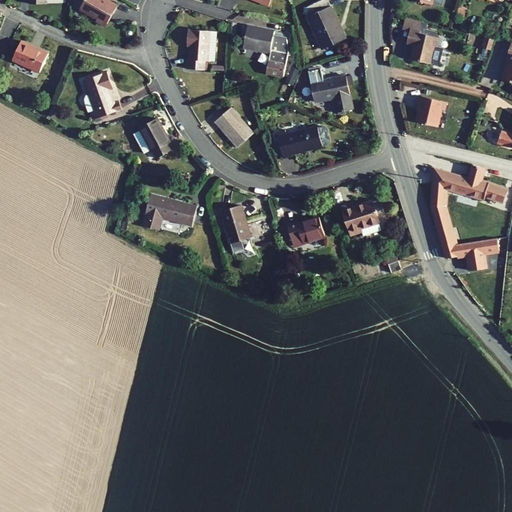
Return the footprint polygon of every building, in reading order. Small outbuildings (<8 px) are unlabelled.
[(97,18),(98,23),(102,26),(107,24),(111,17),(109,16),(111,12),(113,13),(118,6),(107,0),(84,0),(80,8),(97,18)] [(327,0),(320,0),(303,8),(322,48),(345,37),(327,0)] [(420,31),(423,22),(405,17),(402,29),(409,31),(410,28),(420,31)] [(247,26),(243,47),(270,53),(266,73),(283,76),(289,51),(287,40),(274,37),(275,32),(247,26)] [(413,51),(411,59),(429,64),(430,62),(436,64),(439,63),(443,48),(438,47),(440,38),(437,37),(421,33),(420,33),(420,31),(410,28),(409,31),(406,44),(415,47),(414,50),(413,51)] [(438,32),(422,28),(421,33),(437,37),(438,32)] [(187,59),(186,68),(205,70),(206,61),(218,62),(220,40),(207,39),(208,31),(189,30),(187,46),(190,46),(189,59),(187,59)] [(220,40),(220,32),(208,31),(207,39),(220,40)] [(490,50),(494,40),(485,37),(481,47),(484,48),(490,50)] [(21,41),(13,60),(40,72),(49,54),(21,41)] [(505,70),(502,79),(511,82),(511,42),(511,43),(505,59),(510,61),(508,66),(506,66),(504,67),(505,70)] [(291,68),(286,82),(293,85),(298,71),(291,68)] [(308,71),(315,102),(334,98),(337,113),(338,112),(345,111),(353,109),(348,85),(346,76),(346,75),(323,80),(321,68),(308,71)] [(89,112),(92,120),(95,119),(102,117),(122,109),(119,101),(114,103),(110,92),(108,93),(107,90),(113,88),(107,72),(84,80),(89,94),(94,110),(89,112)] [(86,95),(84,99),(89,112),(94,110),(89,94),(86,95)] [(445,101),(418,94),(417,102),(419,103),(415,120),(436,125),(440,108),(443,109),(445,101)] [(215,122),(237,147),(254,133),(232,108),(215,122)] [(133,134),(144,154),(145,154),(151,150),(152,152),(153,152),(156,157),(157,158),(172,150),(168,143),(171,142),(157,118),(139,128),(140,130),(133,134)] [(276,132),(283,158),(292,155),(291,154),(327,144),(329,142),(330,139),(327,129),(325,127),(323,126),(287,135),(285,130),(276,132)] [(511,133),(500,130),(496,141),(511,145),(511,133)] [(145,154),(149,161),(156,157),(153,152),(152,152),(151,150),(145,154)] [(485,168),(472,165),(468,178),(433,168),(431,206),(442,245),(454,241),(454,240),(456,239),(453,230),(451,231),(444,205),(446,189),(482,199),(482,196),(502,203),(507,189),(482,180),(485,168)] [(151,193),(142,225),(159,229),(162,218),(192,225),(197,206),(151,193)] [(352,203),(341,207),(350,236),(362,232),(361,228),(379,222),(372,201),(353,207),(352,203)] [(221,212),(230,242),(241,238),(248,236),(244,223),(246,223),(240,206),(221,212)] [(292,241),(294,246),(325,236),(319,217),(298,224),(297,222),(287,225),(292,241)] [(362,232),(363,235),(381,230),(379,222),(361,228),(362,232)] [(281,227),(286,242),(292,241),(287,225),(281,227)] [(241,238),(230,242),(232,249),(237,251),(241,250),(243,246),(241,238)] [(455,246),(454,241),(442,245),(446,259),(468,255),(470,271),(486,269),(484,254),(499,251),(499,239),(455,246)] [(386,253),(389,263),(396,261),(393,251),(386,253)] [(402,270),(399,261),(389,264),(392,273),(402,270)]
